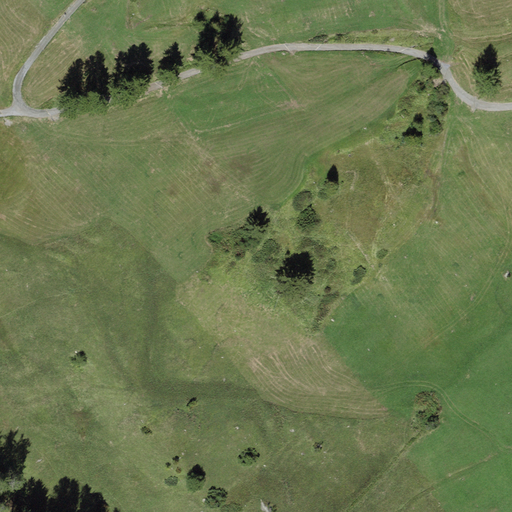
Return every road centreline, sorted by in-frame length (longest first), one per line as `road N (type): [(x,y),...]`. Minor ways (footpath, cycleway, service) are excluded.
road 1 (track): [(15,113),(48,116),(273,49),(340,48),(411,53),(432,63),(462,105),(511,108)]
road 2 (track): [(79,0),(15,78),(15,113)]
